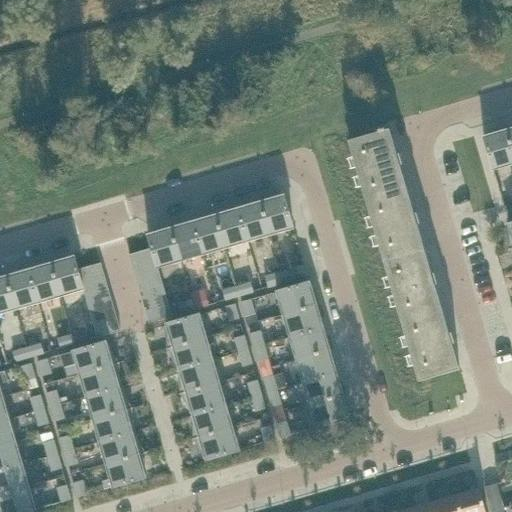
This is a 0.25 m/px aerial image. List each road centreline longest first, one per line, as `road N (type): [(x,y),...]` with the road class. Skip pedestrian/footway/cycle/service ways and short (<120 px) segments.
road 1 (residential): [(106,217),(303,160),(389,453)]
road 2 (residential): [(501,421),(418,129),(511,105)]
road 3 (residential): [(106,217),(192,509)]
road 4 (residential): [(192,509),(389,453)]
